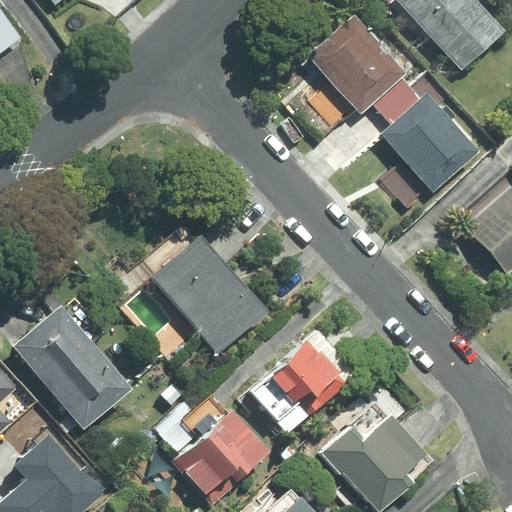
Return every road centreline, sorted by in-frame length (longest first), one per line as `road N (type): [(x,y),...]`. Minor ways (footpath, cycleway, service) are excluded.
road 1 (residential): [(511,431),(156,50)]
road 2 (residential): [(156,50),(0,181)]
